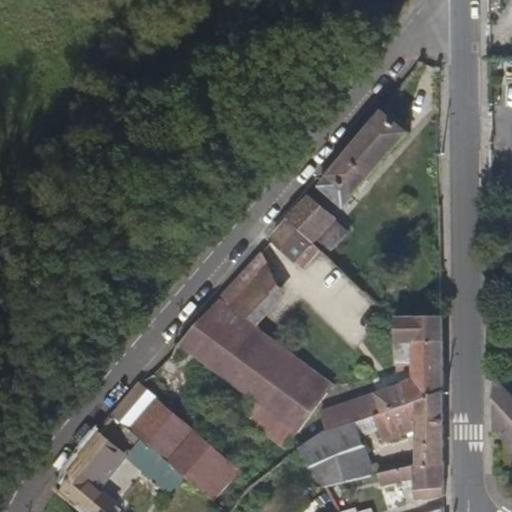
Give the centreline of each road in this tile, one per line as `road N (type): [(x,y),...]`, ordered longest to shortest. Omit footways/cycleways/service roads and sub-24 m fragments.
road 1 (residential): [(9,511),(63,428),(442,0)]
road 2 (residential): [(467,511),(463,0)]
